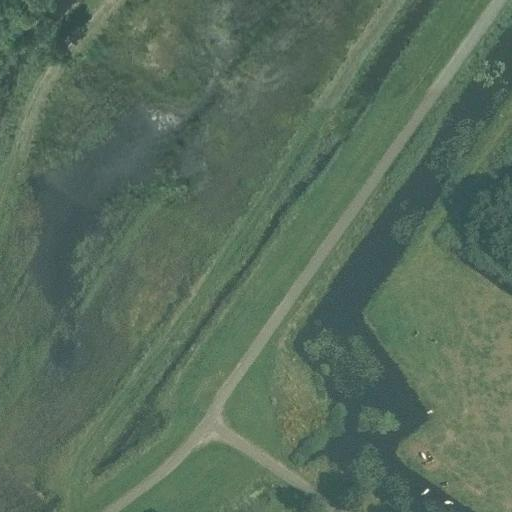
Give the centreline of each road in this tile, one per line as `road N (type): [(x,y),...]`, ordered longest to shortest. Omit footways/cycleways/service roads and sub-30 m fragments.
road 1 (track): [(79,511),(79,466),(407,0)]
road 2 (unknown): [(284,511),(282,499),(191,442),(171,439),(130,480),(74,511)]
road 3 (track): [(0,207),(41,98),(114,0)]
road 4 (track): [(511,138),(431,254)]
